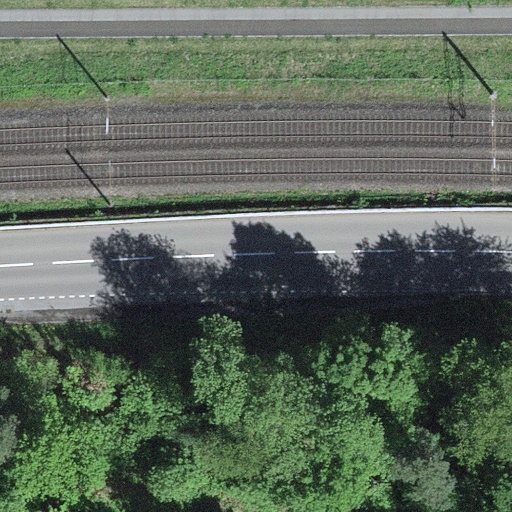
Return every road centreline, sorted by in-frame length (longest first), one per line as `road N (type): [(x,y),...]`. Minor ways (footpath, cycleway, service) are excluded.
road 1 (primary): [(511,252),(0,267)]
road 2 (track): [(511,19),(0,22)]
